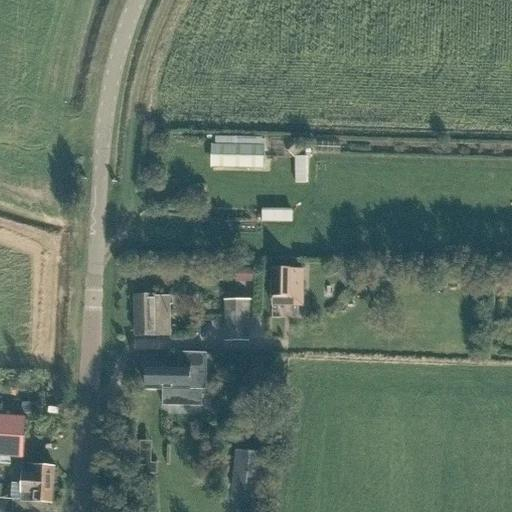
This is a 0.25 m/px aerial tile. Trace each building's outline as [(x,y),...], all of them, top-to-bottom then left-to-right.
[(215,144),(214,168),(247,168),(247,167),(261,168),(262,146),(232,145),(232,139),(222,139),(222,144),(215,144)] [(285,148),(295,158),(303,149),(293,139),(285,148)] [(306,157),(297,157),(297,175),(306,174),(306,157)] [(273,211),(263,211),(263,222),(273,222),(273,211)] [(254,268),(236,268),(236,282),(254,282),(254,268)] [(272,268),(271,304),(302,305),(303,269),(272,268)] [(156,296),(135,296),(136,336),(156,336),(156,335),(171,335),(170,296),(156,297),(156,296)] [(253,300),(225,300),(225,341),(250,341),(250,313),(253,313),(253,300)] [(144,377),(144,383),(146,386),(146,389),(163,389),(163,405),(202,406),(203,371),(207,371),(207,354),(180,353),(180,367),(147,366),(147,374),(144,377)] [(0,415),(0,456),(23,458),(26,417),(13,417),(0,415)] [(236,452),(231,499),(258,502),(263,454),(236,452)] [(140,462),(140,473),(158,474),(158,463),(140,462)] [(0,500),(0,511),(47,511),(48,503),(53,503),(54,467),(23,466),(22,501),(0,500)]
